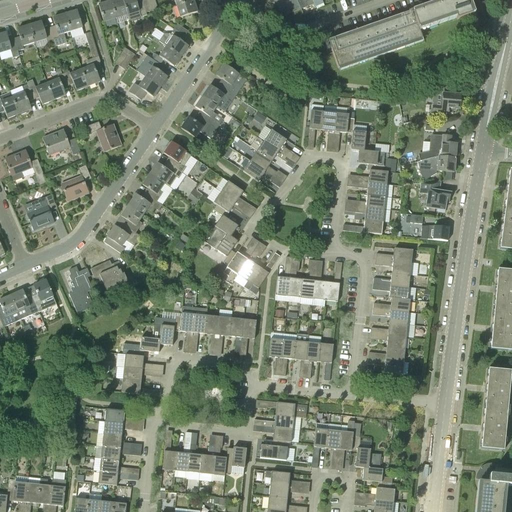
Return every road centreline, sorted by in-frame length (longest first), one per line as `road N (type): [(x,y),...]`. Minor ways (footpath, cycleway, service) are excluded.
road 1 (tertiary): [(445,404),(481,152)]
road 2 (residential): [(153,128),(75,242),(24,265)]
road 3 (residential): [(332,253),(338,162),(308,157),(272,202)]
road 4 (residential): [(0,139),(99,101),(153,128)]
road 5 (residential): [(352,395),(363,262),(332,253)]
road 6 (residential): [(218,0),(218,34),(153,128)]
road 7 (residential): [(248,384),(234,367),(179,361),(169,370),(163,423)]
road 8 (tertiary): [(481,152),(511,13)]
road 9 (residential): [(248,384),(243,432),(163,423)]
